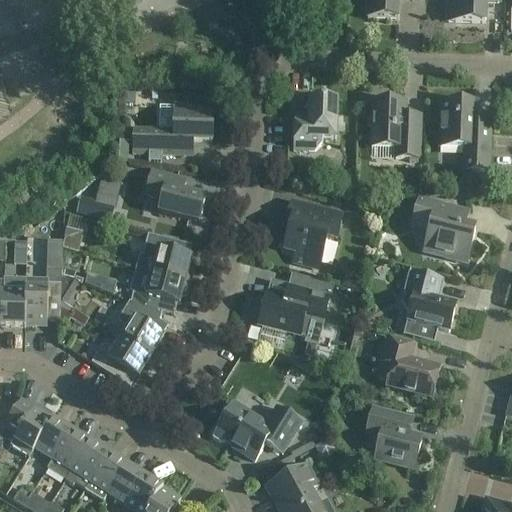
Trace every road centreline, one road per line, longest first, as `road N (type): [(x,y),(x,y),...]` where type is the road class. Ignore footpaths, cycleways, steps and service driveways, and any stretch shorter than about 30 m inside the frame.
road 1 (residential): [(511,74),(290,63),(258,96),(250,185),(208,339),(148,440)]
road 2 (residential): [(447,511),(488,340)]
road 3 (residential): [(0,366),(62,385),(148,440)]
